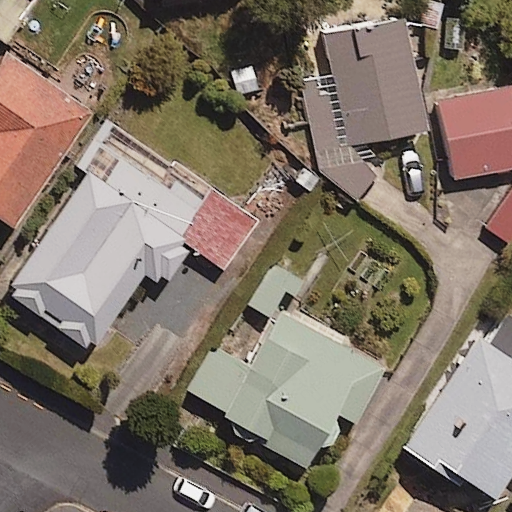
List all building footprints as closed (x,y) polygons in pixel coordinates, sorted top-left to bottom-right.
[(30,0),(0,0),(0,1),(0,38),(4,41),(30,0)] [(158,7),(156,0),(131,0),(133,11),(158,7)] [(419,127),(401,20),(324,34),(343,140),(419,127)] [(85,110),(0,50),(0,222),(5,226),(85,110)] [(511,162),(511,80),(433,96),(448,175),(511,162)] [(251,221),(105,119),(74,164),(84,171),(2,288),(84,345),(139,267),(158,280),(183,243),(219,267),(251,221)] [(511,224),(511,184),(482,225),(502,239),(511,224)] [(290,274),(272,263),(246,304),(264,315),(290,274)] [(379,370),(280,305),(241,364),(213,345),(184,389),(297,464),(331,411),(345,420),(379,370)] [(511,317),(494,306),(401,446),(484,501),(511,459),(511,317)]
